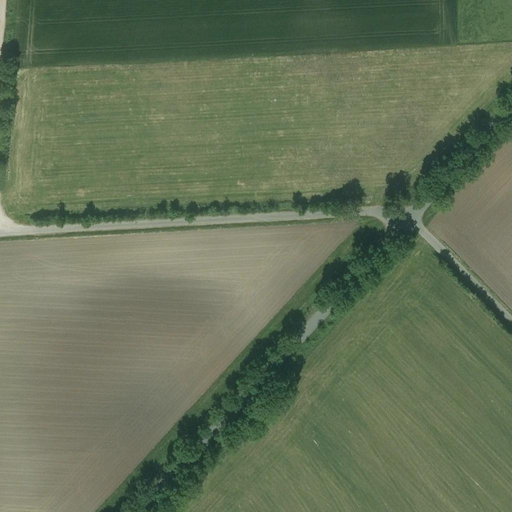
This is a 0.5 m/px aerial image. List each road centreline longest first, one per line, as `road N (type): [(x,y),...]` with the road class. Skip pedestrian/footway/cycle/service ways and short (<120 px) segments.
road 1 (unclassified): [(0,233),(374,208),(409,219)]
road 2 (unclassified): [(138,511),(409,219)]
road 3 (unclassified): [(409,219),(511,109)]
road 4 (unclassified): [(511,322),(409,219)]
